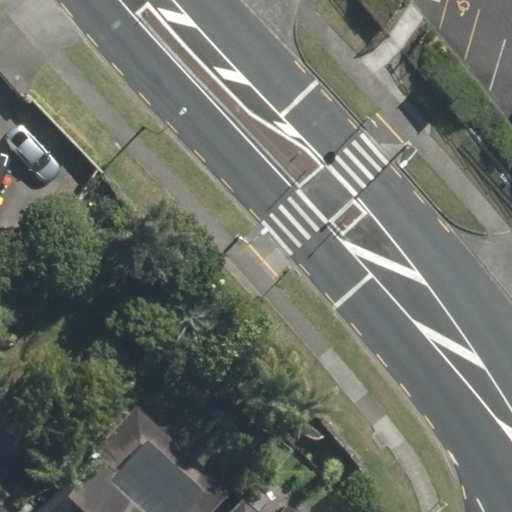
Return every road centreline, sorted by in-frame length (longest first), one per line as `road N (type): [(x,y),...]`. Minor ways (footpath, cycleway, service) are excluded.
road 1 (secondary): [(489,386),(291,224),(89,0)]
road 2 (secondary): [(211,0),(358,161),(489,386)]
